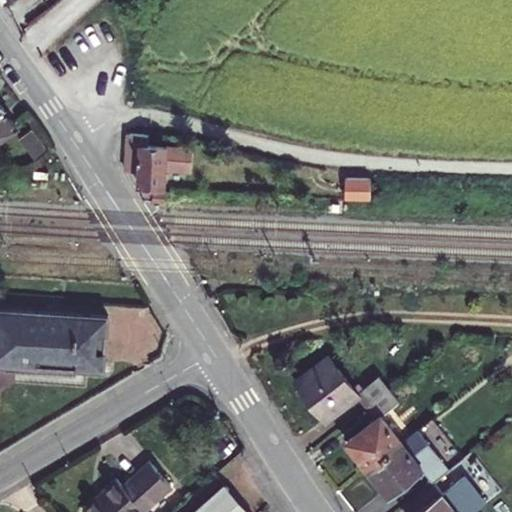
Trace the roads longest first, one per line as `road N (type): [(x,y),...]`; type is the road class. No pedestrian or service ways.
road 1 (track): [(511,171),(322,159),(199,129),(49,108)]
road 2 (residential): [(214,353),(15,58)]
road 3 (residential): [(0,476),(214,353)]
road 4 (residential): [(303,494),(214,353)]
